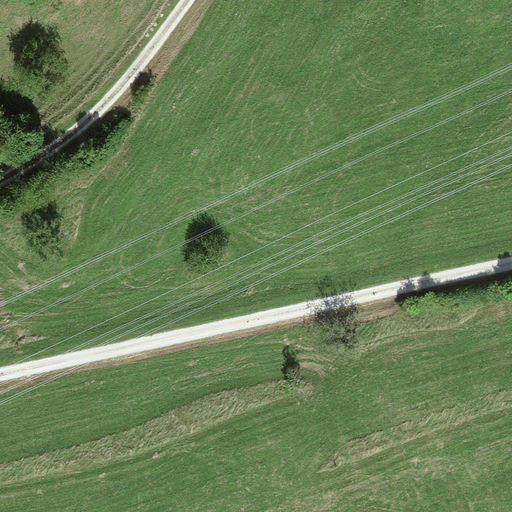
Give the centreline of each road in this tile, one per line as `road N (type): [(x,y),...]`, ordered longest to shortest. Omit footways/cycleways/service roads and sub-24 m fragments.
road 1 (track): [(511,266),(0,372)]
road 2 (track): [(0,179),(99,112),(184,0)]
